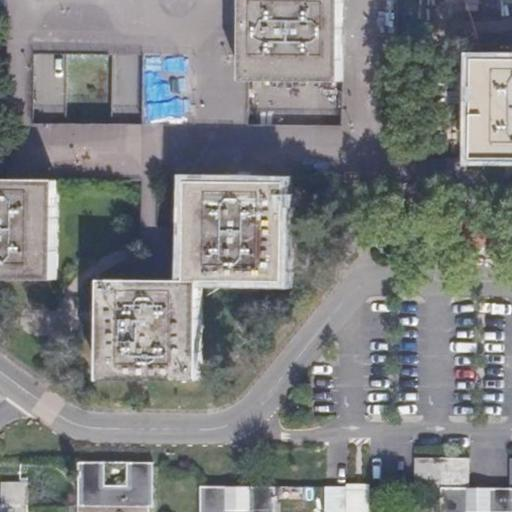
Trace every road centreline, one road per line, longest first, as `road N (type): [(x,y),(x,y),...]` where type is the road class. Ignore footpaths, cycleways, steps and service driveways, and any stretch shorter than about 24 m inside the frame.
road 1 (residential): [(226,425),(264,392),(346,288),(383,276),(511,278)]
road 2 (residential): [(226,425),(511,430)]
road 3 (residential): [(6,380),(87,428),(226,425)]
